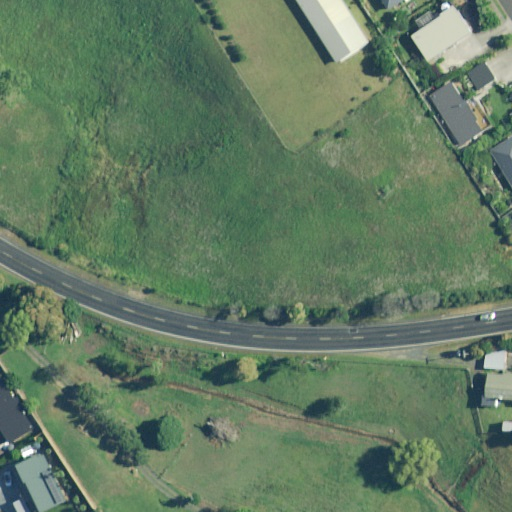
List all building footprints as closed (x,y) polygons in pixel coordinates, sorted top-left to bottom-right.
[(367,37),(342,0),(295,0),(334,58),(367,37)] [(384,0),(389,9),(403,0),(384,0)] [(474,31),(457,6),(413,36),(430,60),(474,31)] [(495,80),(485,62),(468,71),(478,90),(495,80)] [(485,131),(454,81),(431,95),(462,145),(485,131)] [(511,135),(490,150),(511,184),(511,135)] [(507,368),(507,350),(488,350),(487,368),(507,368)] [(511,373),(488,372),(487,405),(500,405),(500,398),(511,398),(511,373)] [(42,511),(44,511),(67,500),(44,453),(19,465),(42,511)] [(31,511),(24,498),(15,503),(19,511),(31,511)]
